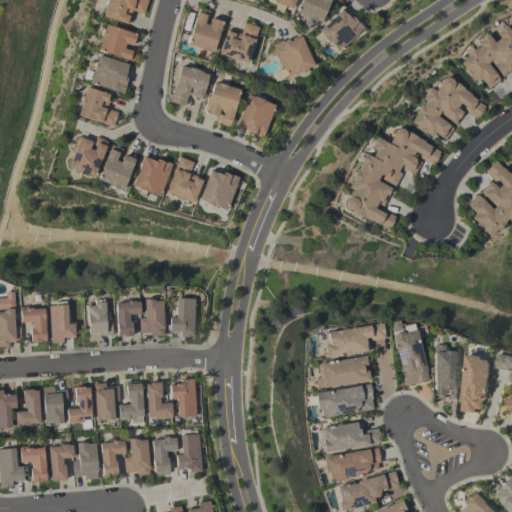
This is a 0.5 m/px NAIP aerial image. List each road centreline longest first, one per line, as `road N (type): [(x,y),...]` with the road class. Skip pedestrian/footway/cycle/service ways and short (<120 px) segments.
road 1 (tertiary): [(278,176),(381,52),(465,0)]
road 2 (residential): [(423,495),(486,452),(440,426),(404,419),(404,448),(423,495)]
road 3 (residential): [(0,371),(226,359)]
road 4 (residential): [(149,120),(163,133),(208,143),(278,176)]
road 5 (residential): [(430,226),(442,189),(467,154),(511,117)]
road 6 (residential): [(169,0),(147,94),(149,120)]
road 7 (residential): [(120,509),(0,508)]
